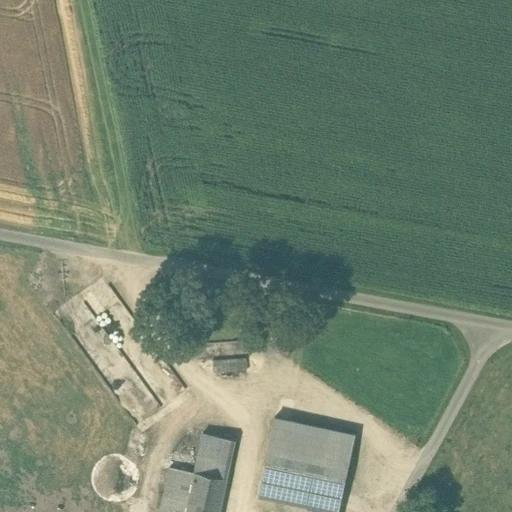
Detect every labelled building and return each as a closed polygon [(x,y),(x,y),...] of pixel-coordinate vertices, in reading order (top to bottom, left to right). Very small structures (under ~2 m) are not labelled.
[(251,340),(206,343),(213,360),(214,372),(247,370),(247,358),(251,340)] [(298,423),(275,418),(266,460),(289,465),(298,423)] [(355,435),(298,423),(289,465),(346,477),(355,435)] [(195,472),(170,467),(160,511),(220,511),(227,479),(226,479),(235,440),(203,433),(195,472)] [(143,490),(145,480),(143,471),(138,464),(130,458),(121,457),(112,459),(104,464),(99,472),(97,481),(99,490),(104,498),(112,503),(121,505),(130,503),(138,497),(143,490)] [(289,465),(266,460),(258,495),(307,506),(305,511),(338,511),(346,477),(289,465)]
